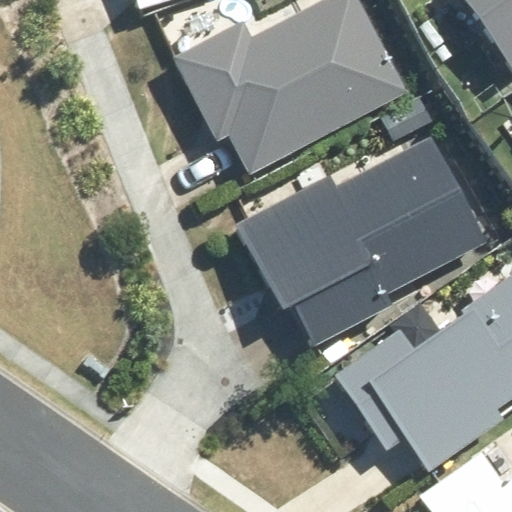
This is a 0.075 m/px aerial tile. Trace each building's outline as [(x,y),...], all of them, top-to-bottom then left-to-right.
[(117,0),(126,27),(214,0),(117,0)] [(408,117),(354,0),(310,0),(163,66),(224,199),(408,117)] [(511,0),(455,0),(511,78),(511,0)] [(431,141),(237,233),(294,353),(488,261),(431,141)] [(511,272),(470,301),(492,334),(442,367),(417,329),(357,369),(392,418),(448,503),(511,461),(511,272)] [(511,511),(511,491),(481,511),(511,511)]
